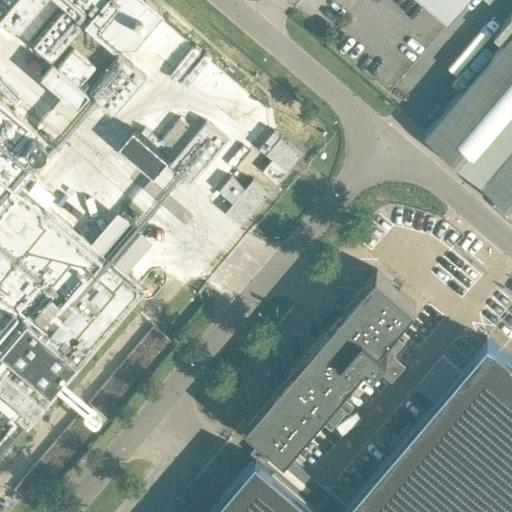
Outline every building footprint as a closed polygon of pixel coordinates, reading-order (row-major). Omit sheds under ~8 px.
[(0,0),(0,16),(17,31),(44,0),(58,0),(65,5),(32,43),(50,59),(83,21),(110,44),(132,43),(161,9),(150,0),(0,0)] [(422,0),(448,22),(467,0),(422,0)] [(429,130),(428,131),(511,202),(511,30),(461,91),(429,129),(429,130)] [(73,47),(57,65),(79,84),(95,65),(73,47)] [(119,52),(87,90),(112,112),(144,74),(119,52)] [(0,453),(25,424),(143,285),(112,259),(136,231),(125,222),(101,250),(21,181),(25,176),(24,172),(51,140),(0,96),(0,453)] [(180,115),(162,135),(171,144),(189,123),(180,115)] [(207,118),(170,161),(191,179),(228,136),(207,118)] [(135,126),(121,143),(154,172),(169,154),(135,126)] [(302,152),(274,128),(260,145),(273,156),(268,163),(282,176),(302,152)] [(253,177),(246,186),(231,174),(220,188),(234,200),(226,209),(242,223),(270,191),(253,177)] [(340,311),(336,307),(326,318),(331,322),(247,420),(286,454),(368,358),(375,363),(388,348),(381,343),(417,301),(378,268),(340,311)] [(257,455),(207,511),(511,511),(511,356),(489,337),(453,379),(434,364),(418,382),(437,397),(348,502),(340,511),(324,511),(318,506),(257,455)] [(331,426),(347,407),(336,399),(320,418),(331,426)]
